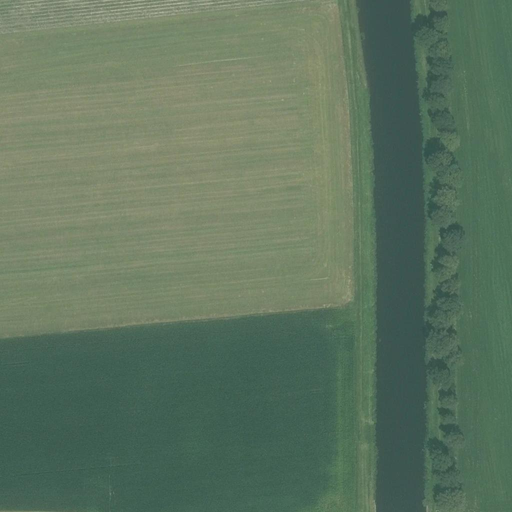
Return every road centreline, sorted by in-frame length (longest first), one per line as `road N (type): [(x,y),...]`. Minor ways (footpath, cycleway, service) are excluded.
road 1 (track): [(362,511),(362,257),(342,0)]
road 2 (track): [(436,511),(434,110),(422,0)]
